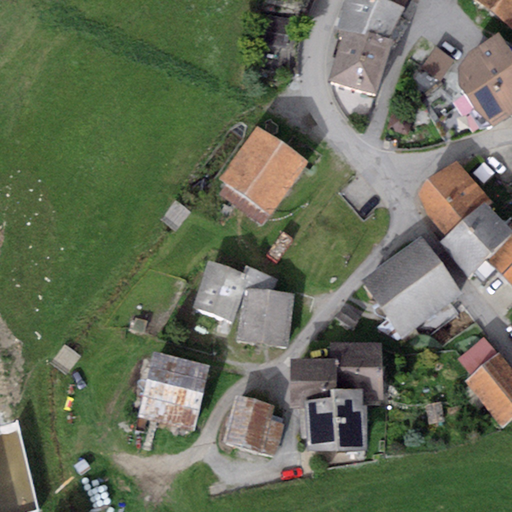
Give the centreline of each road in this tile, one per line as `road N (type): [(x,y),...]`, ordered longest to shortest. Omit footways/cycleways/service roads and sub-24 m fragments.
road 1 (residential): [(511,348),(385,178)]
road 2 (residential): [(385,178),(334,127),(314,94),(313,55),(332,0)]
road 3 (residential): [(385,178),(511,136)]
